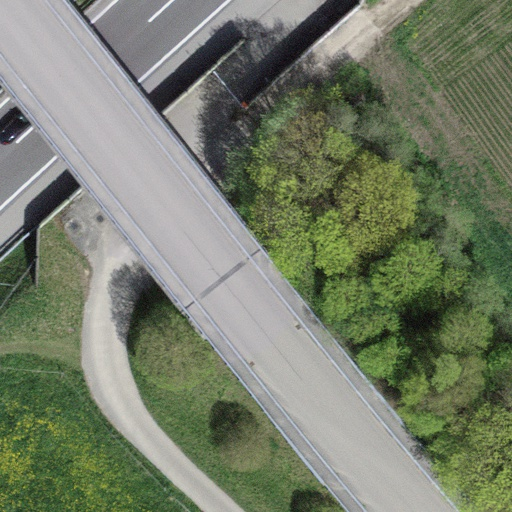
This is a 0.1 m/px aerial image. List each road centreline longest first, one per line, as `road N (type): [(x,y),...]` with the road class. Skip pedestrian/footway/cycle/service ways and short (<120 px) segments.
road 1 (unclassified): [(416,511),(0,1)]
road 2 (track): [(216,157),(401,0)]
road 3 (motorway): [(0,157),(172,0)]
road 4 (track): [(104,351),(129,256),(159,210),(216,157)]
road 5 (track): [(226,511),(122,405),(104,351)]
